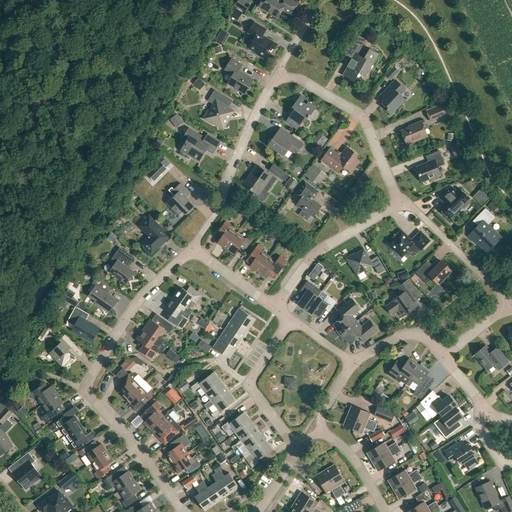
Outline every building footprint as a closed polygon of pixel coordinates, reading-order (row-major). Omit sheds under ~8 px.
[(239,0),(236,6),(247,13),(252,5),(243,0),(239,0)] [(280,0),(262,0),(259,6),(278,18),(283,10),(291,15),(298,2),(294,0),(282,0),(282,1),(280,0)] [(232,17),(240,21),(244,14),(237,9),(232,17)] [(255,54),(264,59),(269,51),(271,52),(277,44),(263,35),(267,29),(254,22),(248,33),(255,37),(248,48),(256,53),(255,54)] [(356,34),(347,50),(355,55),(343,75),(354,81),(359,73),(365,77),(379,54),(370,49),(369,50),(363,47),(367,40),(356,34)] [(215,47),(216,54),(224,52),(222,46),(215,47)] [(228,83),(243,93),(244,91),(247,90),(253,80),(239,71),(242,65),(232,58),(225,69),(231,73),(232,76),(228,83)] [(394,66),(385,75),(391,80),(399,71),(394,66)] [(194,84),(200,91),(206,85),(200,78),(194,84)] [(405,89),(396,80),(387,90),(391,94),(382,104),(392,113),(405,99),(400,95),(405,89)] [(210,111),(208,110),(203,119),(213,125),(214,123),(223,129),(234,111),(226,106),(230,99),(215,90),(208,101),(214,104),(210,111)] [(298,99),(292,107),(295,109),(286,121),(297,130),(304,121),(306,122),(316,108),(308,102),(306,105),(298,99)] [(441,105),(427,111),(432,121),(445,116),(441,105)] [(171,120),(177,128),(184,122),(178,114),(171,120)] [(422,121),(413,125),(413,126),(401,131),(407,145),(428,136),(422,121)] [(181,151),(199,162),(206,149),(213,153),(220,142),(208,134),(205,138),(189,128),(184,137),(188,140),(181,151)] [(335,134),(340,137),(345,131),(340,128),(335,134)] [(270,143),(269,145),(284,156),(288,150),(296,155),(303,145),(291,136),(287,142),(276,134),(273,139),(271,139),(270,139),(269,140),(269,142),(270,143)] [(322,150),(329,140),(321,134),(313,143),(322,150)] [(358,155),(347,146),(340,156),(330,148),(321,160),(339,173),(343,167),(351,173),(359,162),(355,159),(358,155)] [(429,162),(416,167),(422,182),(441,175),(438,167),(445,164),(439,151),(426,156),(429,162)] [(160,162),(156,166),(163,172),(166,169),(160,162)] [(257,165),(243,184),(256,193),(259,195),(263,189),(267,192),(276,179),(272,176),(257,165)] [(273,165),(269,170),(282,179),(286,173),(273,165)] [(318,185),(326,174),(313,165),(305,176),(318,185)] [(286,184),(293,189),(299,182),(291,177),(286,184)] [(173,190),(177,193),(167,203),(178,215),(183,211),(186,214),(194,206),(186,198),(190,194),(180,183),(173,190)] [(300,215),(307,220),(311,215),(313,217),(321,206),(313,200),(318,194),(317,191),(307,183),(304,184),(297,193),(297,196),(301,199),(297,205),(303,210),(300,215)] [(449,219),(462,206),(464,208),(470,202),(468,200),(470,198),(460,188),(457,191),(452,187),(445,190),(438,197),(443,201),(445,203),(439,209),(449,219)] [(137,208),(143,214),(150,207),(144,201),(143,202),(141,200),(136,204),(139,207),(137,208)] [(486,206),(492,212),(496,207),(491,201),(486,206)] [(478,226),(468,236),(474,242),(476,241),(487,252),(501,238),(488,225),(495,218),(486,208),(473,221),(478,226)] [(149,236),(141,244),(152,255),(170,237),(149,215),(139,226),(149,236)] [(217,243),(226,249),(237,234),(229,228),(231,225),(226,221),(218,232),(223,235),(217,243)] [(416,255),(430,241),(421,232),(412,241),(401,231),(394,238),(393,238),(387,244),(393,250),(394,249),(401,257),(407,252),(409,254),(409,255),(410,255),(411,256),(412,256),(413,256),(414,256),(415,256),(416,255)] [(107,239),(114,244),(118,238),(112,233),(107,239)] [(226,249),(234,255),(240,247),(245,251),(252,240),(247,237),(245,239),(237,234),(226,249)] [(250,266),(258,272),(269,257),(261,251),(263,248),(258,244),(247,259),(252,263),(250,266)] [(133,276),(135,272),(128,267),(135,258),(120,247),(111,259),(113,260),(111,264),(111,268),(109,272),(127,284),(129,281),(134,280),(133,276)] [(346,258),(351,267),(352,267),(357,275),(374,266),(379,274),(385,270),(377,257),(371,260),(364,249),(355,254),(355,253),(346,258)] [(269,275),(274,279),(287,261),(280,256),(276,262),(269,257),(258,272),(267,279),(269,275)] [(432,271),(428,267),(419,276),(427,283),(432,278),(438,284),(451,271),(442,262),(432,271)] [(310,272),(316,276),(319,271),(314,267),(310,272)] [(398,275),(399,280),(409,277),(407,272),(398,275)] [(409,278),(414,282),(418,278),(413,274),(409,278)] [(97,277),(92,283),(96,286),(89,295),(96,300),(94,302),(109,313),(118,301),(107,294),(112,287),(97,277)] [(392,302),(386,306),(392,315),(398,310),(399,310),(398,311),(402,317),(418,305),(415,301),(421,297),(409,279),(407,281),(400,286),(398,287),(402,294),(392,301),(392,302)] [(299,304),(308,311),(318,297),(322,291),(307,281),(300,291),(305,294),(299,304)] [(172,298),(186,308),(191,301),(196,304),(202,295),(190,286),(186,291),(182,288),(179,292),(177,290),(172,298)] [(434,293),(439,298),(446,291),(441,286),(434,293)] [(308,311),(318,318),(325,308),(330,312),(337,302),(328,295),(324,301),(318,297),(308,311)] [(72,298),(69,303),(77,307),(80,302),(72,298)] [(166,318),(181,328),(188,319),(187,319),(192,312),(186,308),(172,298),(167,305),(169,307),(166,310),(170,313),(166,318)] [(338,333),(340,335),(357,321),(352,316),(360,309),(352,299),(337,311),(342,317),(333,325),(338,330),(338,333)] [(72,314),(67,322),(75,326),(72,330),(90,340),(97,327),(85,321),(89,314),(76,307),(72,314)] [(233,318),(249,329),(256,319),(239,308),(233,318)] [(150,319),(143,329),(163,343),(165,339),(159,335),(164,328),(170,332),(174,327),(163,318),(158,325),(150,319)] [(226,328),(242,339),(249,329),(233,318),(226,328)] [(198,325),(205,330),(209,324),(202,319),(198,325)] [(345,339),(350,344),(359,337),(364,342),(378,330),(370,320),(362,327),(357,321),(340,335),(343,338),(345,339)] [(39,340),(43,342),(45,340),(44,339),(49,332),(57,337),(60,333),(49,326),(39,340)] [(220,338),(236,348),(242,339),(226,328),(220,338)] [(141,351),(152,359),(163,343),(143,329),(136,339),(145,346),(141,351)] [(59,344),(50,353),(62,366),(70,359),(70,354),(69,353),(71,352),(69,350),(73,346),(64,336),(57,342),(59,344)] [(213,348),(229,358),(236,348),(220,338),(213,348)] [(202,339),(197,346),(208,352),(212,346),(202,339)] [(503,366),(508,362),(499,351),(494,355),(486,346),(475,355),(488,370),(495,364),(498,368),(502,365),(503,366)] [(174,353),(171,358),(176,362),(179,358),(174,353)] [(132,359),(123,368),(124,368),(127,372),(129,370),(130,371),(136,365),(138,365),(141,367),(144,363),(137,358),(132,359)] [(397,361),(388,374),(395,379),(396,378),(402,382),(406,385),(419,365),(409,358),(404,366),(397,361)] [(419,365),(406,385),(410,387),(414,381),(420,385),(414,394),(421,399),(423,397),(434,381),(427,376),(430,372),(419,365)] [(119,392),(127,399),(140,386),(133,379),(136,377),(131,372),(122,381),(126,385),(119,392)] [(206,393),(221,382),(214,372),(199,383),(198,382),(191,387),(194,391),(201,387),(206,393)] [(186,380),(176,387),(180,393),(190,385),(186,380)] [(207,409),(214,404),(213,403),(228,391),(221,382),(206,393),(211,400),(204,405),(207,409)] [(36,397),(42,405),(57,394),(51,386),(48,388),(45,383),(30,393),(33,399),(36,397)] [(127,399),(134,407),(141,400),(145,405),(154,396),(150,391),(147,393),(140,386),(127,399)] [(172,389),(166,395),(175,404),(181,398),(172,389)] [(376,389),(371,396),(378,401),(383,393),(376,389)] [(211,414),(215,419),(222,413),(220,412),(235,400),(228,391),(213,403),(214,404),(218,409),(211,414)] [(432,392),(421,403),(424,408),(432,418),(436,414),(440,418),(438,419),(434,423),(457,405),(450,396),(443,401),(440,403),(432,392)] [(44,415),(48,421),(64,410),(60,405),(63,403),(57,394),(42,405),(47,413),(44,415)] [(144,422),(151,430),(168,414),(168,413),(164,417),(158,410),(161,406),(156,401),(142,415),(147,420),(144,422)] [(200,407),(196,402),(190,406),(194,412),(200,407)] [(457,405),(434,423),(446,438),(460,426),(456,421),(463,416),(455,407),(457,405)] [(348,416),(376,427),(378,422),(368,419),(370,413),(354,406),(353,409),(351,408),(348,416)] [(0,428),(0,429),(0,455),(0,456),(13,446),(4,434),(5,433),(13,425),(7,419),(12,414),(6,407),(0,413),(0,421),(2,423),(0,425),(0,428)] [(17,412),(23,418),(28,413),(22,407),(17,412)] [(302,417),(294,408),(287,413),(294,423),(302,417)] [(378,409),(376,415),(387,420),(388,419),(391,420),(393,415),(378,409)] [(236,433),(251,422),(244,412),(229,423),(228,422),(221,427),(225,431),(231,427),(236,433)] [(59,427),(65,435),(81,425),(75,416),(71,418),(68,413),(49,426),(53,432),(59,427)] [(151,430),(158,438),(160,436),(166,443),(171,438),(182,428),(168,414),(151,430)] [(346,427),(362,434),(364,428),(374,432),(376,427),(348,416),(345,423),(347,424),(346,427)] [(188,422),(191,427),(199,422),(196,417),(188,422)] [(243,443),(258,431),(251,422),(236,433),(241,440),(235,445),(238,449),(244,444),(243,443)] [(406,431),(403,427),(406,425),(404,423),(390,431),(393,438),(406,431)] [(68,446),(71,451),(83,443),(79,438),(87,433),(81,425),(65,435),(71,444),(68,446)] [(381,429),(369,436),(372,442),(385,434),(381,429)] [(245,458),(251,454),(250,452),(265,440),(258,431),(243,443),(244,444),(248,450),(242,454),(245,458)] [(221,432),(216,436),(220,441),(225,438),(221,432)] [(166,454),(172,463),(188,453),(184,447),(187,445),(181,436),(169,445),(173,450),(166,454)] [(416,436),(408,441),(416,455),(424,450),(416,436)] [(249,463),(252,468),(259,463),(258,461),(273,450),(265,440),(250,452),(251,454),(255,459),(249,463)] [(86,455),(92,463),(107,452),(101,444),(98,446),(95,441),(79,452),(83,457),(86,455)] [(464,463),(468,470),(478,463),(474,456),(477,454),(470,443),(466,446),(462,441),(445,452),(452,462),(458,458),(461,464),(464,463)] [(369,455),(373,462),(399,447),(396,442),(387,447),(384,442),(369,451),(371,454),(369,455)] [(435,442),(430,446),(433,450),(439,446),(435,442)] [(379,468),(380,470),(396,461),(392,456),(401,451),(399,447),(373,462),(377,469),(379,468)] [(439,450),(433,454),(440,464),(446,461),(439,450)] [(22,466),(13,473),(26,490),(42,477),(32,464),(35,461),(31,456),(28,452),(16,462),(16,463),(18,461),(22,466)] [(94,473),(98,479),(111,470),(107,465),(113,461),(107,452),(92,463),(97,471),(94,473)] [(185,468),(189,473),(201,465),(195,456),(191,458),(188,453),(172,463),(179,473),(185,468)] [(216,458),(220,465),(226,462),(222,455),(216,458)] [(73,460),(70,456),(65,459),(68,464),(73,460)] [(325,470),(341,496),(345,493),(340,485),(345,482),(336,466),(334,468),(332,466),(325,470)] [(113,482),(119,491),(135,480),(128,471),(122,475),(118,470),(106,479),(110,484),(113,482)] [(216,473),(230,494),(239,488),(229,473),(225,476),(220,470),(216,473)] [(331,490),(337,499),(341,496),(325,470),(319,474),(320,476),(317,478),(326,493),(331,490)] [(389,483),(394,489),(420,474),(417,470),(408,475),(405,470),(390,479),(392,481),(389,483)] [(212,485),(222,499),(230,494),(216,473),(212,476),(216,482),(212,485)] [(59,483),(65,491),(77,481),(71,474),(59,483)] [(400,495),(401,498),(416,489),(413,484),(422,478),(420,474),(394,489),(398,496),(400,495)] [(182,482),(186,488),(197,481),(193,475),(182,482)] [(122,502),(126,507),(138,499),(134,494),(141,489),(135,480),(119,491),(126,500),(122,502)] [(200,484),(214,505),(222,499),(212,485),(208,488),(204,481),(200,484)] [(418,487),(422,493),(432,487),(429,481),(418,487)] [(447,487),(444,481),(433,487),(436,493),(447,487)] [(496,511),(501,509),(502,511),(507,511),(511,510),(511,502),(509,496),(502,500),(500,501),(491,481),(476,488),(485,509),(493,506),(496,511)] [(195,497),(205,511),(214,505),(200,484),(195,487),(200,493),(195,497)] [(44,511),(47,510),(48,511),(67,511),(73,507),(67,499),(66,500),(59,491),(49,499),(48,498),(38,506),(42,511),(44,511)] [(296,501),(312,511),(322,511),(315,507),(318,502),(304,493),(302,496),(300,494),(296,501)] [(418,502),(425,497),(423,493),(416,497),(418,502)] [(292,511),(312,511),(296,501),(291,508),(293,509),(292,511)] [(407,511),(406,511),(428,511),(439,506),(436,501),(427,507),(424,502),(407,511)] [(140,502),(128,510),(129,511),(155,511),(156,511),(150,502),(143,507),(140,502)]
